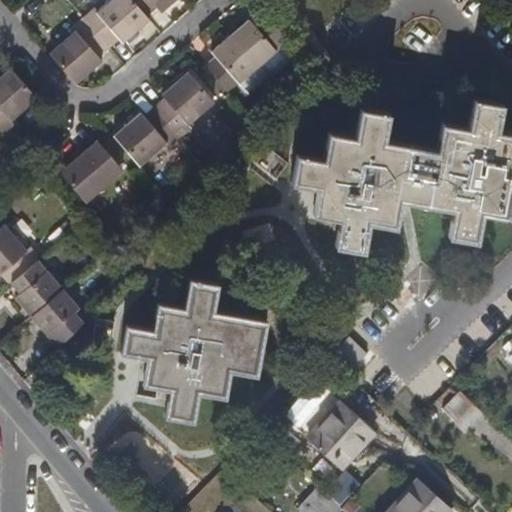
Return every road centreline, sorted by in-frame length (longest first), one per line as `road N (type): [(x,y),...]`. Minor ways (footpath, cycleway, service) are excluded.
road 1 (residential): [(484,305),(403,366),(392,340),(415,320),(452,306)]
road 2 (residential): [(110,511),(0,388)]
